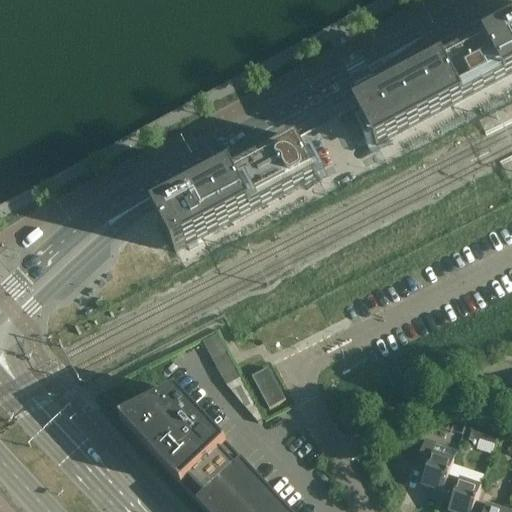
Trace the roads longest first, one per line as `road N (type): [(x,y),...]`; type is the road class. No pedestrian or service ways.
road 1 (tertiary): [(8,335),(138,210),(280,115)]
road 2 (tertiary): [(280,115),(93,215),(4,300)]
road 3 (tertiary): [(491,0),(280,115)]
road 4 (residential): [(366,511),(292,367),(339,345)]
